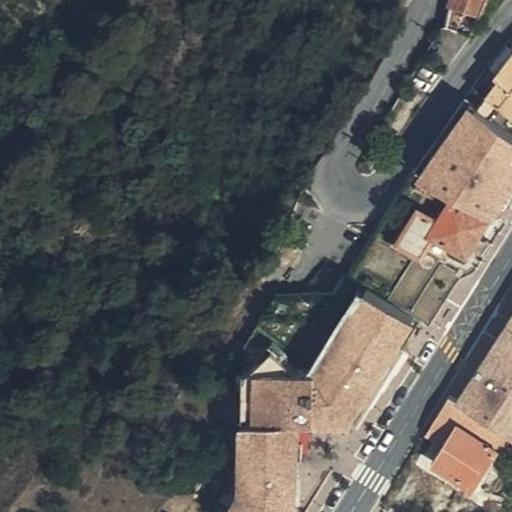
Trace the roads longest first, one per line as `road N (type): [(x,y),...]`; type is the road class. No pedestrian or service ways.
road 1 (secondary): [(429,0),(395,73),(337,152),(342,188),(356,191),(391,173),(511,16)]
road 2 (residential): [(353,511),(511,255)]
